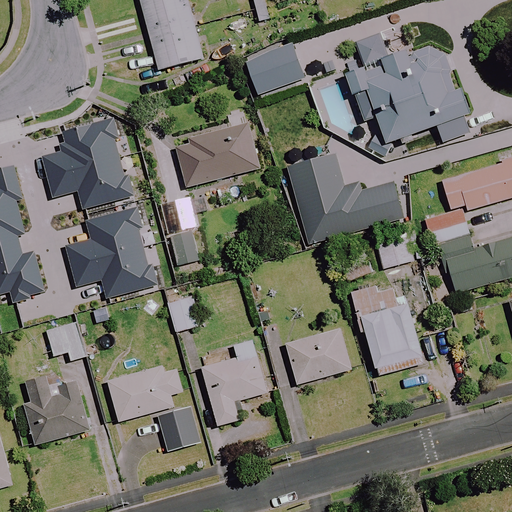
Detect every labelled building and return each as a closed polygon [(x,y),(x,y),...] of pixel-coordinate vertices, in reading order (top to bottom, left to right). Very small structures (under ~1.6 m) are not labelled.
[(203,61),(187,0),(139,0),(158,73),(203,61)] [(269,22),(264,0),(253,0),(258,23),(269,22)] [(426,49),(341,78),(348,98),(352,96),(362,123),(372,119),(382,147),(468,117),(459,90),(454,91),(442,57),(426,49)] [(338,94),(319,100),(329,129),(347,123),(338,94)] [(258,172),(246,125),(175,144),(187,191),(258,172)] [(342,188),(335,158),(288,169),(307,247),(403,224),(393,184),(361,192),(359,184),(342,188)] [(437,244),(469,234),(463,215),(511,199),(511,160),(442,183),(451,213),(429,220),(437,244)] [(130,201),(123,172),(76,184),(91,248),(116,242),(119,254),(142,249),(138,231),(149,228),(141,198),(130,201)] [(44,238),(36,198),(0,205),(0,262),(14,260),(11,244),(44,238)] [(414,264),(407,233),(376,240),(382,271),(414,264)] [(469,234),(437,244),(454,297),(511,278),(511,238),(474,251),(469,234)] [(198,263),(192,235),(171,240),(178,268),(198,263)] [(69,282),(62,251),(32,257),(39,288),(69,282)] [(122,295),(115,264),(85,270),(92,301),(122,295)] [(362,336),(366,335),(377,377),(424,365),(408,309),(400,278),(350,292),(362,336)] [(0,318),(9,318),(8,298),(0,298),(0,318)] [(201,328),(193,298),(167,304),(175,335),(201,328)] [(86,360),(75,324),(46,333),(54,359),(68,355),(71,364),(86,360)] [(351,373),(340,331),(286,346),(297,387),(351,373)] [(199,356),(203,371),(218,429),(239,423),(238,413),(243,411),(241,402),(249,400),(267,395),(258,360),(253,341),(199,356)] [(183,394),(177,366),(109,383),(119,426),(175,412),(171,397),(183,394)] [(82,368),(54,376),(26,383),(32,404),(24,406),(35,448),(87,433),(99,430),(82,368)] [(201,445),(191,410),(158,420),(167,454),(201,445)] [(0,490),(12,488),(0,439),(0,490)]
